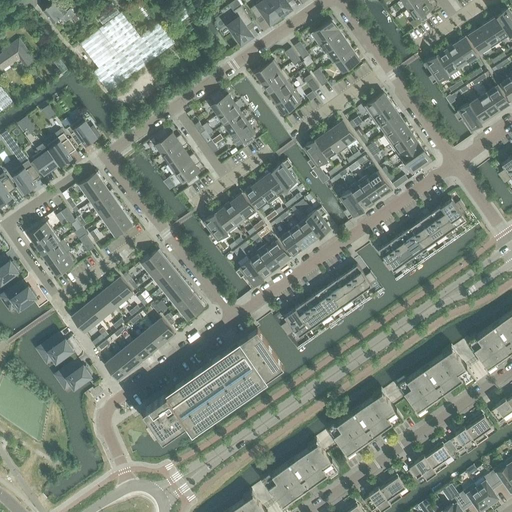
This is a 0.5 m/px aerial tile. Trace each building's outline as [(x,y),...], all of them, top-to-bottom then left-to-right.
[(71,7),(66,11),(58,0),(54,0),(43,9),(52,21),(62,14),(66,20),(71,17),(75,22),(80,18),(71,7)] [(229,23),(228,24),(235,34),(233,35),(238,42),(240,41),(241,42),(252,35),(246,26),(252,21),(237,0),(234,0),(229,3),(237,14),(228,21),(229,23)] [(282,16),(270,0),(258,0),(256,2),(256,3),(250,7),(257,18),(264,13),(270,22),(275,18),(276,20),(282,16)] [(270,0),(282,16),(287,12),(286,11),(291,7),(286,0),(270,0)] [(429,0),(419,0),(409,8),(408,7),(407,9),(414,19),(418,16),(422,22),(433,14),(429,8),(432,6),(428,0),(429,0)] [(183,4),(173,11),(181,21),(190,14),(183,4)] [(116,6),(99,18),(102,24),(119,11),(116,6)] [(502,12),(498,14),(509,32),(511,35),(511,34),(511,14),(507,7),(501,11),(502,12)] [(98,28),(79,42),(98,67),(93,71),(109,91),(175,42),(159,21),(140,36),(121,11),(98,28)] [(509,32),(498,14),(494,17),(494,16),(488,20),(500,38),(509,32)] [(318,43),(339,28),(331,18),(311,33),(318,43)] [(479,27),(490,44),(500,38),(488,20),(482,23),(482,24),(479,27)] [(490,44),(479,27),(475,29),(475,28),(468,32),(480,51),(490,44)] [(345,37),(339,28),(318,43),(325,53),(326,52),(345,38),(345,37)] [(459,40),(456,42),(468,60),(469,62),(479,56),(465,35),(459,39),(459,40)] [(25,66),(35,59),(19,37),(11,42),(12,44),(0,52),(0,67),(1,69),(19,57),(25,66)] [(349,43),(345,38),(326,52),(333,62),(336,60),(336,59),(352,48),(349,43)] [(294,44),(301,55),(307,50),(300,40),(294,44)] [(445,47),(459,69),(461,68),(459,66),(468,60),(456,42),(452,44),(451,43),(445,47)] [(285,50),(292,61),(298,56),(291,46),(285,50)] [(459,69),(445,47),(439,51),(440,52),(436,55),(448,73),(449,73),(450,75),(459,69)] [(336,59),(336,60),(343,70),(359,58),(359,57),(355,52),(352,48),(336,59)] [(448,73),(436,55),(433,57),(432,56),(426,60),(433,72),(428,75),(433,82),(438,79),(448,73)] [(59,57),(54,61),(63,72),(68,68),(59,57)] [(260,77),(263,81),(281,68),(274,58),(261,67),(260,65),(253,70),(258,78),(260,77)] [(264,87),(268,92),(288,78),(288,79),(290,77),(283,67),(281,68),(263,81),(266,86),(264,87)] [(321,70),(315,74),(322,84),(328,80),(321,70)] [(312,76),(306,80),(313,90),(319,86),(312,76)] [(511,77),(511,76),(509,77),(501,82),(511,99),(511,77)] [(273,97),(276,101),(295,88),(288,79),(288,78),(268,92),(272,98),(273,97)] [(487,91),(499,108),(502,106),(503,107),(509,103),(497,84),(487,91)] [(0,85),(0,110),(12,101),(0,85)] [(217,114),(235,102),(228,92),(224,94),(220,88),(209,96),(214,102),(211,103),(215,108),(213,109),(217,114)] [(295,88),(276,101),(279,105),(278,106),(283,114),(291,109),(289,107),(302,98),(295,88)] [(499,108),(487,91),(478,97),(490,114),(499,108)] [(370,115),(391,101),(387,95),(386,96),(383,92),(363,105),(370,115)] [(490,114),(478,97),(470,102),(469,103),(481,120),(490,114)] [(391,101),(370,115),(377,125),(380,123),(397,111),(394,107),(395,106),(391,101)] [(469,103),(470,102),(469,101),(459,108),(459,109),(454,112),(459,119),(464,116),(471,127),(478,123),(477,122),(481,120),(469,103)] [(225,122),(241,111),(235,102),(217,114),(220,119),(222,118),(225,122)] [(49,103),(42,108),(49,119),(56,113),(49,103)] [(241,111),(225,122),(228,127),(226,128),(230,133),(248,120),(241,111)] [(399,114),(397,111),(380,123),(386,131),(386,132),(404,119),(400,114),(399,114)] [(27,114),(17,121),(23,129),(27,126),(31,133),(37,128),(27,114)] [(90,139),(91,140),(100,134),(94,125),(91,127),(83,115),(66,127),(70,133),(78,144),(84,140),(86,142),(90,139)] [(337,124),(333,126),(345,143),(355,136),(342,118),(336,123),(337,124)] [(408,125),(404,119),(386,132),(386,131),(383,134),(390,143),(410,129),(407,126),(408,125)] [(255,130),(248,120),(230,133),(233,138),(235,137),(238,141),(240,140),(245,146),(256,139),(251,132),(255,130)] [(323,132),(336,150),(338,148),(340,151),(348,146),(345,143),(333,126),(330,129),(329,128),(323,132)] [(71,155),(70,153),(76,148),(68,137),(61,127),(45,139),(45,140),(62,163),(67,159),(67,158),(71,155)] [(163,152),(184,137),(181,133),(176,136),(172,131),(169,133),(164,127),(154,135),(158,141),(156,142),(163,152)] [(410,129),(390,143),(396,153),(417,138),(413,132),(412,133),(410,129)] [(336,150),(323,132),(317,136),(318,137),(315,139),(326,156),(327,156),(336,150)] [(220,133),(212,139),(215,143),(223,137),(220,133)] [(163,152),(169,161),(186,150),(182,145),(187,142),(184,137),(163,152)] [(223,138),(216,143),(218,147),(225,142),(223,138)] [(417,138),(396,153),(403,162),(423,148),(420,144),(421,144),(417,138)] [(326,156),(315,139),(311,142),(310,141),(304,145),(312,156),(307,160),(312,167),(312,166),(317,163),(317,164),(318,164),(328,157),(327,156),(326,156)] [(45,140),(36,146),(39,151),(32,155),(35,159),(34,159),(44,172),(54,165),(56,167),(62,163),(45,140)] [(423,148),(403,162),(410,172),(412,170),(415,173),(422,169),(419,165),(431,157),(426,151),(425,152),(423,148)] [(189,155),(186,150),(169,161),(167,162),(174,172),(197,156),(194,151),(189,155)] [(511,176),(511,154),(508,157),(511,160),(504,164),(502,162),(504,160),(501,161),(506,167),(499,172),(498,172),(505,182),(505,181),(511,176)] [(197,156),(174,172),(181,182),(185,179),(189,185),(200,178),(196,171),(199,169),(195,164),(200,160),(197,156)] [(28,158),(12,170),(20,181),(17,183),(23,193),(32,186),(31,185),(36,182),(34,180),(40,175),(33,164),(32,164),(28,158)] [(277,166),(273,169),(286,185),(285,186),(286,187),(296,179),(288,168),(293,164),(288,158),(283,161),(282,161),(276,165),(277,166)] [(312,166),(312,167),(319,177),(323,182),(324,181),(329,177),(327,173),(325,174),(318,164),(317,164),(313,167),(312,166)] [(269,170),(263,175),(276,192),(277,192),(285,186),(286,185),(273,169),(270,171),(269,170)] [(369,177),(381,193),(384,191),(385,192),(391,188),(378,170),(369,176),(369,177)] [(0,203),(8,198),(7,197),(11,194),(10,192),(16,187),(8,176),(8,177),(4,171),(0,173),(0,203)] [(86,191),(102,180),(96,171),(80,182),(86,191)] [(358,180),(372,200),(381,193),(369,177),(369,176),(367,173),(358,180)] [(258,180),(255,182),(267,199),(269,202),(279,195),(277,192),(276,192),(263,175),(258,179),(258,180)] [(169,176),(163,180),(170,188),(175,184),(169,176)] [(92,199),(108,188),(102,180),(86,191),(92,199)] [(363,206),(372,200),(358,180),(348,186),(350,188),(363,206)] [(267,199),(255,182),(251,185),(251,184),(245,189),(258,206),(267,199)] [(98,208),(114,197),(108,188),(92,199),(98,208)] [(359,208),(363,206),(350,188),(340,195),(348,206),(343,210),(348,217),(353,213),(354,214),(360,209),(359,208)] [(66,189),(62,192),(66,199),(70,196),(69,194),(66,190),(66,189)] [(233,199),(245,216),(255,209),(242,191),(235,196),(236,196),(233,199)] [(104,216),(120,205),(114,197),(98,208),(104,216)] [(441,204),(455,225),(466,218),(462,211),(466,208),(466,209),(467,208),(460,199),(459,199),(460,200),(455,203),(451,197),(449,198),(449,199),(451,198),(453,200),(447,205),(444,202),(441,204)] [(245,216),(233,199),(229,202),(228,201),(223,205),(236,223),(245,216)] [(439,210),(432,215),(445,232),(455,225),(441,204),(437,207),(439,210)] [(110,225),(126,213),(120,205),(104,216),(110,225)] [(236,223),(223,205),(217,209),(218,210),(214,213),(227,229),(236,223)] [(307,216),(320,233),(323,230),(324,231),(330,227),(322,215),(327,212),(322,205),(317,209),(316,208),(306,216),(307,216)] [(61,210),(70,224),(76,219),(67,206),(61,210)] [(126,213),(110,225),(116,233),(132,222),(126,213)] [(227,229),(214,213),(211,215),(210,215),(204,219),(212,230),(207,234),(213,240),(217,237),(218,238),(228,230),(227,229)] [(424,216),(420,219),(435,240),(445,232),(432,215),(426,219),(424,216)] [(299,223),(311,239),(320,233),(307,216),(299,223)] [(36,243),(54,230),(47,219),(35,228),(33,226),(26,232),(32,240),(33,238),(36,243)] [(412,229),(424,247),(435,240),(420,219),(416,221),(418,224),(412,229)] [(290,229),(302,246),(311,239),(299,223),(290,229)] [(290,229),(280,236),(294,254),(300,249),(299,248),(302,246),(290,229)] [(403,230),(399,233),(414,254),(424,247),(412,229),(405,234),(403,230)] [(39,247),(37,248),(41,253),(61,240),(61,239),(54,230),(36,243),(39,247)] [(94,246),(85,233),(79,237),(88,250),(94,246)] [(398,239),(391,243),(404,261),(414,254),(399,233),(396,236),(398,239)] [(47,258),(50,262),(68,249),(68,250),(71,248),(63,238),(61,239),(61,240),(41,253),(45,259),(47,258)] [(277,239),(268,246),(280,262),(284,260),(284,261),(290,256),(277,239)] [(259,252),(271,269),(280,262),(268,246),(266,243),(257,249),(259,252)] [(383,260),(382,260),(390,270),(390,269),(392,267),(393,269),(404,261),(391,243),(385,248),(382,245),(378,248),(386,259),(383,260)] [(237,252),(236,253),(240,259),(246,254),(242,248),(237,252)] [(68,249),(50,262),(53,266),(51,268),(57,276),(64,270),(63,268),(75,260),(68,250),(68,249)] [(149,269),(164,257),(157,249),(150,255),(148,253),(141,259),(143,260),(142,261),(149,269)] [(271,269),(259,252),(251,258),(250,259),(263,275),(271,269)] [(0,278),(1,280),(18,268),(14,262),(13,263),(10,259),(7,261),(3,254),(0,256),(0,278)] [(164,257),(149,269),(155,277),(171,265),(164,257)] [(250,259),(251,258),(250,257),(240,265),(241,266),(236,269),(241,276),(246,272),(254,283),(260,279),(259,278),(263,275),(250,259)] [(349,273),(361,291),(372,284),(370,281),(375,278),(376,279),(376,278),(370,270),(369,270),(370,271),(365,274),(357,262),(353,266),(355,269),(349,273)] [(171,265),(155,277),(162,285),(177,273),(171,265)] [(177,273),(162,285),(168,293),(183,281),(177,273)] [(361,291),(349,273),(342,278),(340,275),(336,277),(351,298),(361,291)] [(112,282),(121,293),(124,297),(133,291),(120,276),(112,282)] [(351,298),(336,277),(332,280),(335,283),(328,288),(341,306),(351,298)] [(17,302),(19,306),(36,294),(33,288),(32,289),(28,285),(25,287),(21,280),(1,294),(10,307),(17,302)] [(183,281),(168,293),(175,301),(190,289),(183,281)] [(104,289),(113,300),(116,304),(124,297),(121,293),(112,282),(104,289)] [(341,306),(328,288),(322,292),(319,289),(316,292),(330,313),(341,306)] [(96,295),(105,306),(108,310),(116,304),(113,300),(104,289),(96,295)] [(190,289),(175,301),(181,309),(196,297),(190,289)] [(330,313),(316,292),(312,294),(314,298),(307,302),(320,320),(330,313)] [(88,302),(97,312),(100,317),(108,310),(105,306),(96,295),(88,302)] [(196,297),(181,309),(188,317),(189,317),(190,318),(197,313),(195,311),(203,305),(196,297)] [(80,308),(93,323),(100,317),(97,312),(88,302),(80,308)] [(320,320),(307,302),(301,307),(299,304),(295,306),(310,327),(320,320)] [(310,327),(295,306),(291,309),(293,312),(287,317),(285,314),(287,313),(286,312),(284,314),(288,320),(282,324),(281,324),(281,325),(288,333),(289,333),(288,333),(294,328),(299,335),(310,327)] [(93,323),(80,308),(72,315),(84,330),(93,323)] [(487,365),(511,347),(511,309),(469,340),(487,365)] [(153,323),(165,338),(174,331),(162,316),(153,323)] [(165,338),(153,323),(145,330),(158,345),(165,338)] [(176,386),(146,407),(163,433),(185,418),(190,425),(281,361),(257,327),(236,342),(230,346),(175,385),(176,386)] [(158,345),(145,330),(137,336),(150,351),(158,345)] [(56,358),(69,350),(73,346),(69,341),(68,342),(65,337),(62,339),(58,333),(38,347),(47,360),(54,355),(56,358)] [(150,351),(137,336),(129,342),(142,358),(150,351)] [(142,358),(129,342),(122,349),(134,364),(142,358)] [(417,408),(470,371),(452,346),(399,383),(417,408)] [(114,355),(126,370),(134,364),(122,349),(114,355)] [(126,370),(114,355),(105,362),(118,377),(126,370)] [(74,384),(86,376),(91,372),(88,367),(87,367),(83,363),(80,365),(76,359),(56,373),(65,386),(72,381),(74,384)] [(98,393),(102,390),(98,384),(94,387),(98,393)] [(347,452),(400,414),(382,389),(329,426),(347,452)] [(508,421),(511,418),(511,406),(506,398),(507,398),(505,396),(495,403),(497,405),(490,409),(498,420),(504,416),(508,421)] [(476,420),(466,426),(466,427),(477,443),(488,435),(484,430),(492,425),(483,413),(475,418),(476,420)] [(467,449),(477,443),(466,427),(466,426),(465,424),(455,431),(456,433),(450,438),(457,449),(464,444),(467,449)] [(283,502),(335,466),(317,440),(265,476),(283,502)] [(435,448),(426,455),(425,455),(436,471),(447,464),(444,459),(451,454),(442,441),(434,447),(435,448)] [(427,478),(436,471),(425,455),(426,455),(424,453),(414,460),(415,462),(409,466),(417,477),(423,473),(427,478)] [(510,489),(511,488),(511,472),(504,461),(489,471),(497,482),(502,478),(510,489)] [(491,486),(497,482),(489,471),(483,475),(484,476),(475,482),(475,483),(489,504),(497,499),(496,497),(498,496),(491,486)] [(390,480),(380,487),(391,503),(402,495),(398,490),(405,485),(397,473),(389,479),(390,480)] [(462,490),(459,492),(467,503),(472,499),(479,509),(481,507),(482,509),(489,504),(475,483),(475,482),(475,481),(462,490)] [(464,511),(461,507),(467,503),(459,492),(456,487),(452,482),(445,486),(453,496),(449,499),(452,503),(443,509),(445,511),(464,511)] [(381,510),(391,503),(380,487),(379,485),(369,492),(370,494),(364,498),(371,509),(378,505),(381,510)] [(223,511),(267,511),(253,491),(223,511)] [(349,509),(344,511),(363,511),(356,501),(348,507),(349,509)]
